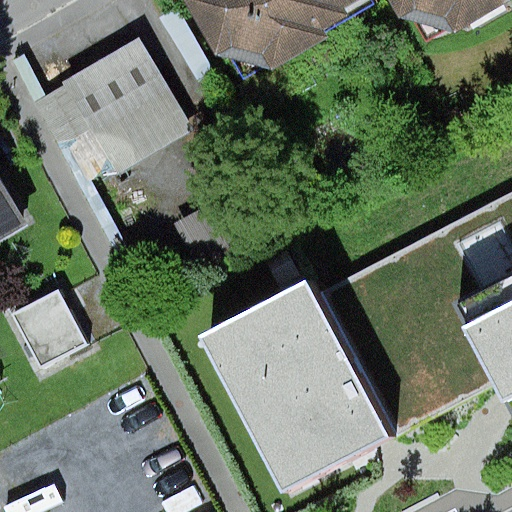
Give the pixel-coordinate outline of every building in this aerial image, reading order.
[(376,0),(188,0),(222,58),(253,40),(270,71),(327,38),(323,30),(376,0)] [(385,0),(398,25),(407,20),(458,37),(511,7),(511,3),(510,0),(385,0)] [(173,10),(164,15),(204,77),(213,71),(173,10)] [(138,43),(58,87),(107,178),(188,135),(138,43)] [(0,192),(0,232),(17,222),(0,192)] [(306,295),(215,342),(291,488),(501,379),(511,399),(511,203),(313,307),(306,295)] [(61,291),(22,314),(48,360),(87,338),(61,291)]
